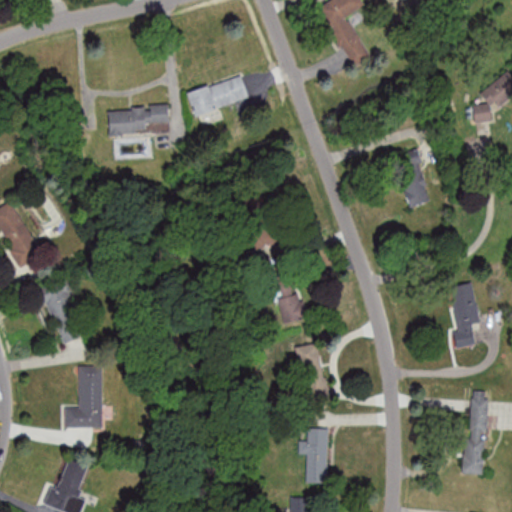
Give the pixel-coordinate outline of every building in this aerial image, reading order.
[(351,65),(370,55),(348,16),(364,7),(360,0),(328,0),(317,6),(351,65)] [(195,115),(249,98),(242,74),(187,90),(195,115)] [(511,104),(511,80),(483,80),(484,104),(473,104),(473,121),(493,121),(492,104),(511,104)] [(110,134),(147,132),(147,124),(169,123),(168,105),(108,107),(110,134)] [(432,200),(417,149),(393,156),(409,207),(432,200)] [(244,197),(245,219),(263,218),(262,196),(244,197)] [(12,200),(0,206),(0,230),(20,266),(42,254),(12,200)] [(247,253),(275,241),(266,220),(238,233),(247,253)] [(285,323),(306,317),(294,277),(273,283),(285,323)] [(41,288),(63,343),(86,334),(64,279),(41,288)] [(459,346),(475,344),(472,323),(480,321),(473,282),(449,286),(459,346)] [(304,394),(326,390),(317,342),(296,346),(304,394)] [(102,365),(79,365),(79,407),(65,407),(65,428),(102,428),(102,365)] [(489,391),(470,390),(465,473),(484,474),(489,391)] [(307,453),(307,482),(327,482),(328,428),(308,428),(308,439),(299,439),(299,453),(307,453)] [(61,511),(81,511),(86,500),(78,496),(89,465),(69,458),(58,486),(51,484),(43,505),(61,511)] [(309,511),(310,496),(291,496),(290,511),(309,511)]
